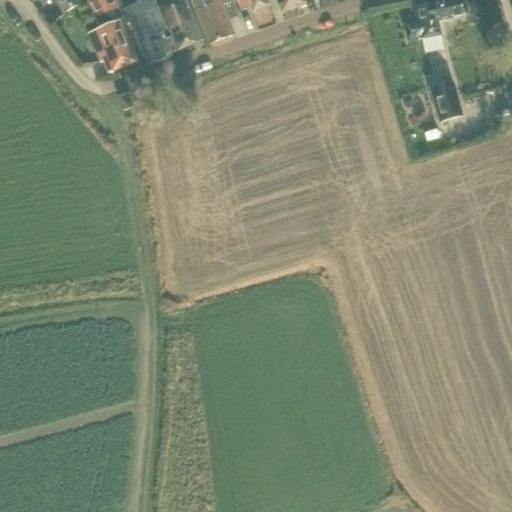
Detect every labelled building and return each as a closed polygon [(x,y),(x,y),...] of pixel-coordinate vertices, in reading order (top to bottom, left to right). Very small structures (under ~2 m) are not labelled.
[(53,0),(62,14),(81,3),(78,0),(53,0)] [(108,74),(116,70),(136,62),(118,21),(117,22),(112,9),(117,7),(113,0),(86,0),(96,19),(95,19),(99,29),(88,35),(100,63),(103,62),(108,74)] [(127,21),(137,44),(162,33),(166,32),(150,0),(146,0),(122,10),(127,21)] [(172,0),(158,6),(168,30),(177,51),(202,40),(185,0),(172,0)] [(220,0),(190,0),(209,44),(233,35),(220,0)] [(267,6),(264,0),(235,0),(240,11),(249,7),(251,13),(267,6)] [(275,0),(281,13),(305,4),(303,0),(275,0)] [(403,27),(407,43),(417,40),(417,41),(439,35),(436,23),(466,19),(464,9),(462,0),(450,0),(437,3),(410,10),(413,24),(403,27)] [(165,40),(162,33),(137,44),(147,65),(170,56),(169,54),(175,52),(169,38),(165,40)] [(157,79),(140,86),(146,100),(159,95),(158,93),(162,92),(157,79)] [(460,119),(450,84),(427,90),(437,125),(460,119)] [(117,97),(122,112),(133,108),(128,93),(117,97)]
